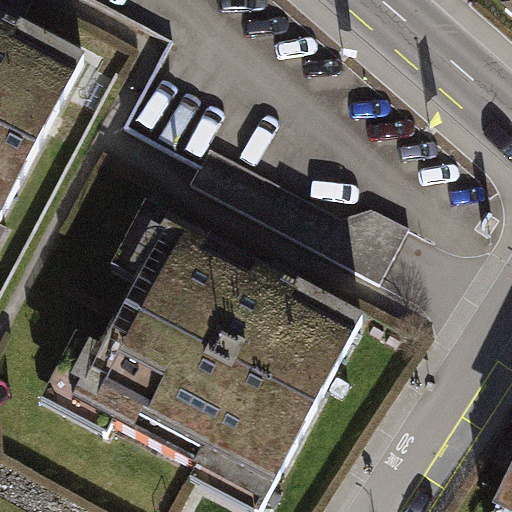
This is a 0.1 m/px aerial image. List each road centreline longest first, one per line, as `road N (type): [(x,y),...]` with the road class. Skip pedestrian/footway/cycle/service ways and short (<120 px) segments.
road 1 (residential): [(381,511),(511,311)]
road 2 (secondary): [(511,119),(376,0)]
